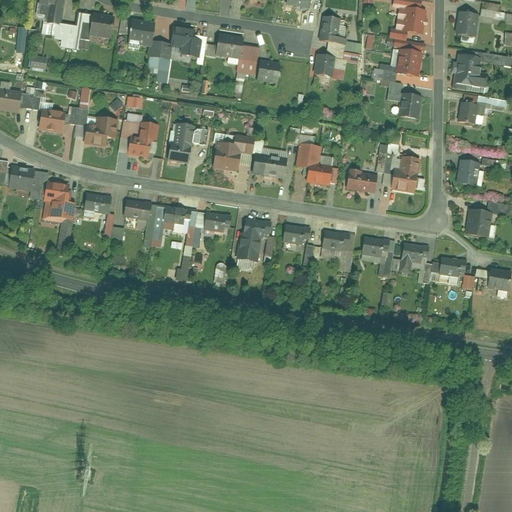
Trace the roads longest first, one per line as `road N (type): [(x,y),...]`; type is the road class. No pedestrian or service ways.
road 1 (tertiary): [(0,259),(87,289),(511,360)]
road 2 (residential): [(0,139),(81,175),(439,228)]
road 3 (residential): [(439,228),(443,0)]
road 4 (residential): [(291,42),(264,27),(102,0)]
road 5 (track): [(488,356),(467,511)]
